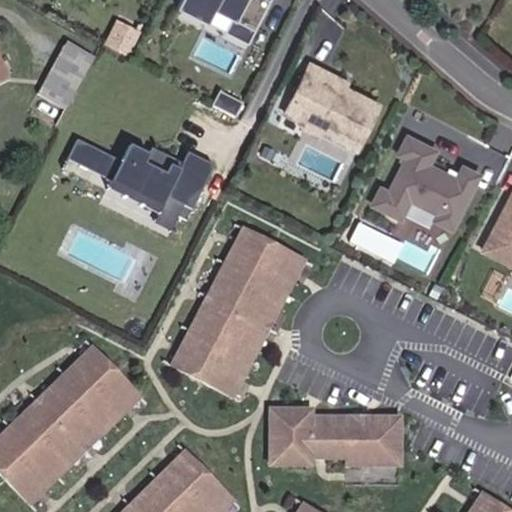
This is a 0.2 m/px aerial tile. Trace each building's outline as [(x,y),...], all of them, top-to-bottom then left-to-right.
[(179,0),(174,10),(205,26),(211,12),(252,33),(268,2),(264,0),(179,0)] [(252,33),(211,12),(205,26),(246,46),(252,33)] [(141,33),(116,21),(103,46),(128,59),(141,33)] [(62,111),(88,62),(58,48),(34,96),(62,111)] [(352,151),(375,107),(341,89),(319,77),(321,72),(307,65),(281,115),(303,126),(304,126),(307,120),(319,126),(315,132),(317,133),(352,151)] [(343,84),(321,72),(319,77),(341,89),(343,84)] [(315,132),(319,126),(307,120),(304,126),(303,126),(300,131),(314,138),(317,133),(315,132)] [(215,166),(190,154),(181,171),(170,166),(166,174),(149,166),(153,157),(127,145),(120,160),(80,141),(70,162),(114,183),(110,191),(160,214),(154,225),(173,234),(181,218),(188,222),(215,166)] [(420,176),(427,162),(401,148),(392,165),(400,169),(382,204),(374,200),(366,216),(393,229),(403,210),(432,225),(429,231),(444,239),(471,186),(456,178),(449,191),(420,176)] [(511,195),(481,253),(511,268),(511,195)] [(234,399),(307,260),(243,227),(170,366),(234,399)] [(144,397),(94,346),(0,438),(0,473),(33,507),(144,397)] [(404,468),(404,416),(315,416),(315,408),(266,408),(267,470),(315,470),(315,462),(344,461),(344,469),(398,468),(404,468)] [(225,511),(237,501),(185,450),(123,511),(225,511)] [(344,469),(345,486),(398,485),(398,468),(344,469)] [(511,511),(481,492),(468,511),(511,511)]
